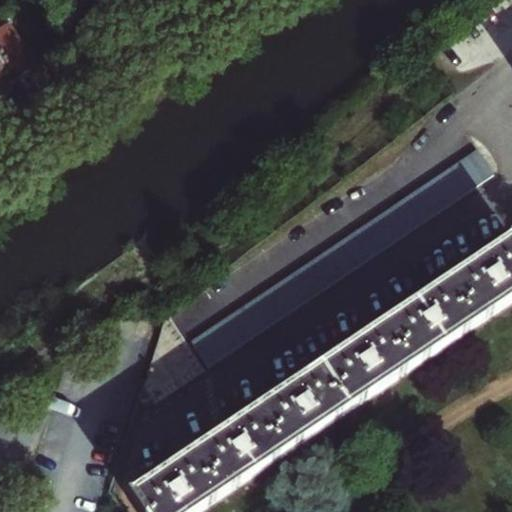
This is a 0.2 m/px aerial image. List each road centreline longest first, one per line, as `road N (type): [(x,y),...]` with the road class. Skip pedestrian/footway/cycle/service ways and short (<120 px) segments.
road 1 (residential): [(132,457),(499,214),(507,193),(501,113)]
road 2 (residential): [(189,325),(501,113)]
road 3 (residential): [(0,148),(213,0)]
